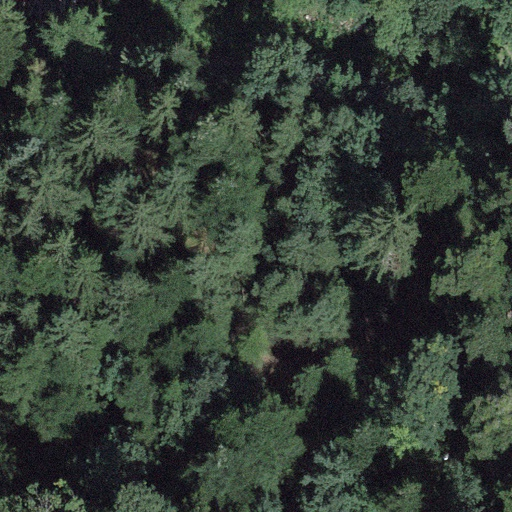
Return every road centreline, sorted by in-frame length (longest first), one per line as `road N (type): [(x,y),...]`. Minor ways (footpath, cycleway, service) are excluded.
road 1 (track): [(511,114),(276,74),(0,45)]
road 2 (track): [(493,0),(474,105),(484,446)]
